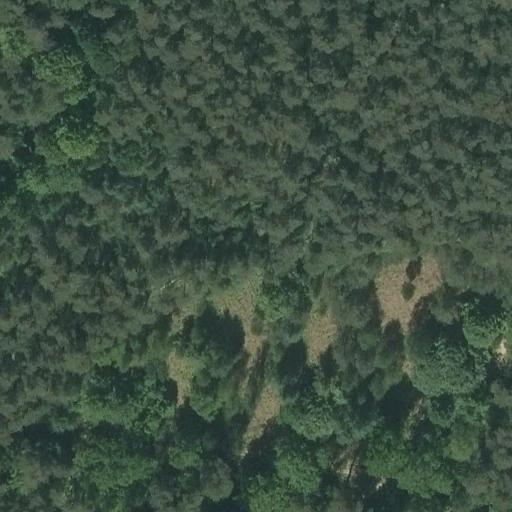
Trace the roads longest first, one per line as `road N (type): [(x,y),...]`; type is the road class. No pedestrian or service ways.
road 1 (track): [(511,491),(0,404)]
road 2 (track): [(0,252),(52,122),(91,76),(135,0)]
road 3 (unknown): [(385,469),(511,325)]
